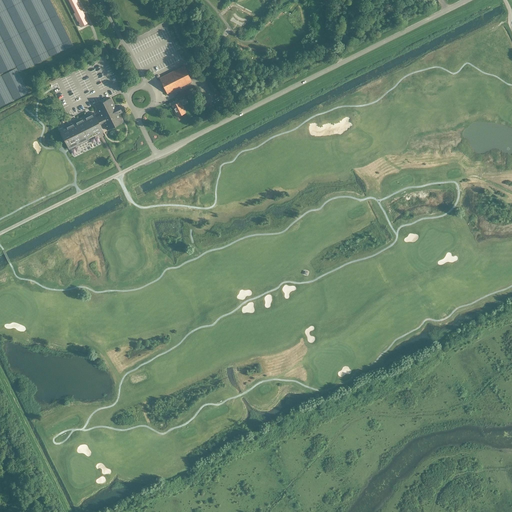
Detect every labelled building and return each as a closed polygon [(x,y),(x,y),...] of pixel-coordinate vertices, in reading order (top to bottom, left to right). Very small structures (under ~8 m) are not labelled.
[(75,16),(76,18),(80,27),(88,23),(81,10),(75,13),(74,14),(75,16)] [(159,78),(160,79),(160,80),(163,86),(163,85),(168,94),(191,82),(183,66),(159,78)] [(213,92),(218,89),(209,71),(204,74),(213,92)] [(110,98),(94,106),(100,116),(96,118),(93,113),(59,129),(69,149),(88,139),(88,138),(97,134),(98,135),(103,132),(99,125),(101,123),(101,122),(102,122),(106,130),(122,122),(118,114),(122,112),(118,105),(115,107),(110,98)] [(177,117),(185,113),(179,102),(171,106),(177,117)]
